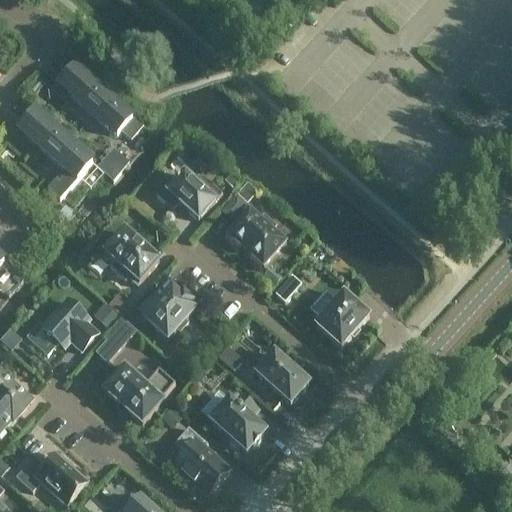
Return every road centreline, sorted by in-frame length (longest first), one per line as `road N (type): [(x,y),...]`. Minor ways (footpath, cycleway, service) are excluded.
road 1 (residential): [(378,413),(189,253)]
road 2 (tertiary): [(378,413),(511,264)]
road 3 (residential): [(187,511),(65,390)]
road 4 (tertiary): [(292,511),(378,413)]
